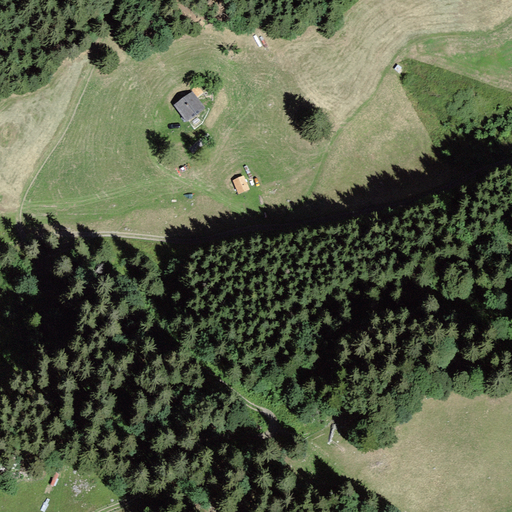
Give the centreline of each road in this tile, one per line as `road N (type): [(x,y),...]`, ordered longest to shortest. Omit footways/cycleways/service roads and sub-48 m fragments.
road 1 (track): [(120,0),(69,124),(18,209),(24,230),(185,239),(338,218),(421,198),(511,159)]
road 2 (track): [(295,224),(337,131),(399,51),(511,15)]
road 3 (track): [(24,230),(61,272),(258,409)]
road 4 (track): [(102,511),(140,495),(204,440),(268,438),(275,425),(258,409)]
road 5 (track): [(251,230),(149,154),(147,146),(171,129)]
